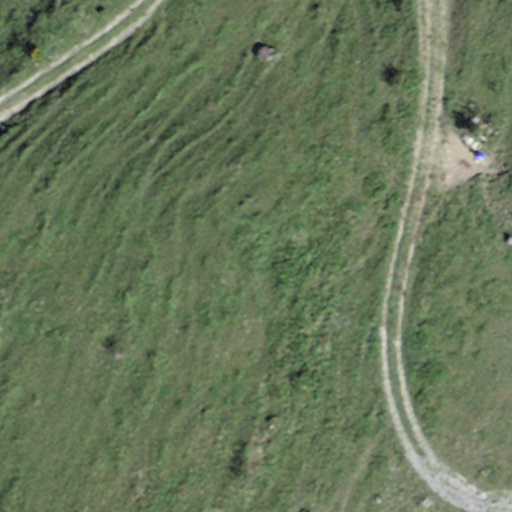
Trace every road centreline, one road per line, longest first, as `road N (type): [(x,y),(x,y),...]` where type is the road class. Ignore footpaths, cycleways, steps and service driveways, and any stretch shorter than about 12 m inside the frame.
road 1 (track): [(511,503),(487,504),(440,480),(411,431),(399,384),(400,290),(438,96),(436,0)]
road 2 (track): [(156,0),(0,116)]
